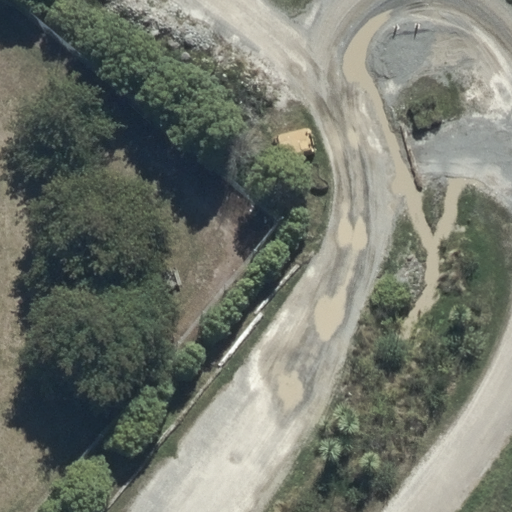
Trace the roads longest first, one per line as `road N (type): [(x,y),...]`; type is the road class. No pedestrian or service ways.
road 1 (track): [(156,511),(396,200),(438,193),(476,203),(511,227)]
road 2 (track): [(511,346),(496,379),(384,511)]
